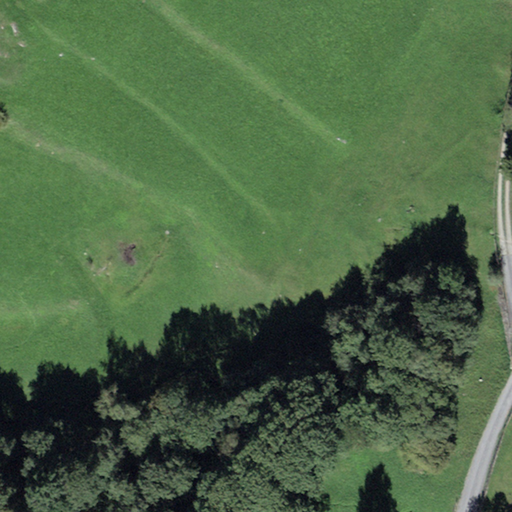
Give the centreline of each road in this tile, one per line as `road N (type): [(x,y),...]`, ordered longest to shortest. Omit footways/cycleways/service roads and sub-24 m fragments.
road 1 (unclassified): [(511,387),(469,511)]
road 2 (track): [(511,266),(505,183),(511,141)]
